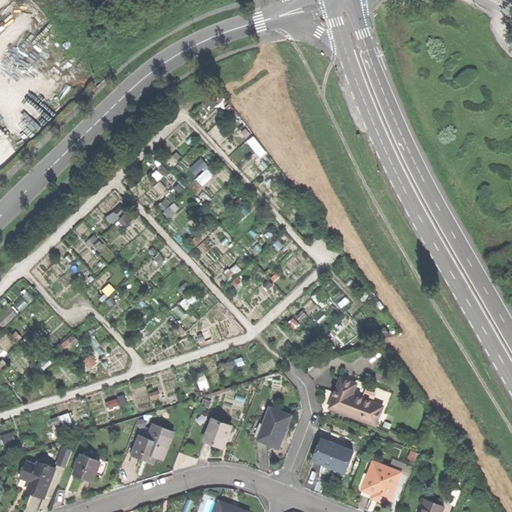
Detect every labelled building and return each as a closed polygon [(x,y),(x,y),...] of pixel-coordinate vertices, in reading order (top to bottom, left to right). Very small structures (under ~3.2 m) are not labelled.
[(204,158),(192,166),(196,172),(208,164),(204,158)] [(332,398),(329,407),(375,425),(382,405),(351,394),(356,382),(340,377),(332,398)] [(268,444),(279,448),(283,436),(282,436),(285,427),(287,428),(292,415),(270,407),(257,439),(268,444)] [(214,444),(224,448),(232,427),(213,420),(205,441),(214,444)] [(156,457),(162,459),(173,431),(154,424),(152,429),(148,439),(143,452),(146,453),(156,457)] [(145,427),(142,436),(148,439),(152,429),(145,427)] [(131,454),(143,459),(146,453),(143,452),(148,439),(142,436),(139,435),(131,454)] [(354,452),(321,439),(313,459),(325,464),(346,472),(354,452)] [(57,462),(66,465),(72,449),(63,446),(57,462)] [(154,463),(156,457),(146,453),(143,459),(148,461),(154,463)] [(85,479),(93,482),(96,474),(101,462),(100,461),(83,455),(75,475),(85,479)] [(101,459),(100,461),(101,462),(96,474),(103,477),(109,462),(101,459)] [(401,470),(373,460),(362,488),(374,492),(373,496),(380,498),(387,501),(389,498),(390,499),(401,470)] [(28,461),(22,477),(36,483),(32,493),(38,495),(45,498),(56,469),(55,469),(46,465),(40,463),(39,465),(28,461)] [(440,511),(443,505),(425,498),(419,511),(440,511)] [(233,506),(219,501),(214,511),(245,511),(246,511),(233,506)]
